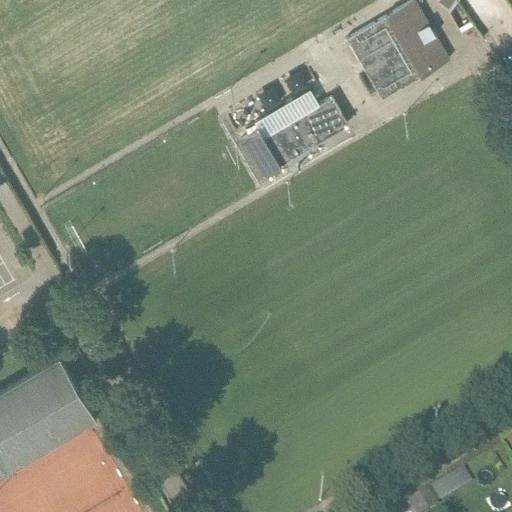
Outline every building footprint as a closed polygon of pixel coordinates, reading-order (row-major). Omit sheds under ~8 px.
[(414,0),(413,0),(347,39),(382,99),(450,60),(414,0)] [(241,140),(263,177),(282,167),(280,164),(348,124),(332,97),(264,137),(259,129),(241,140)] [(75,281),(82,277),(77,268),(69,272),(75,281)] [(0,475),(96,418),(59,355),(0,390),(0,475)] [(465,412),(467,415),(484,406),(482,402),(465,412)] [(382,461),(384,464),(400,455),(398,452),(382,461)] [(425,511),(437,505),(436,502),(471,481),(464,468),(408,500),(415,511),(425,511)]
